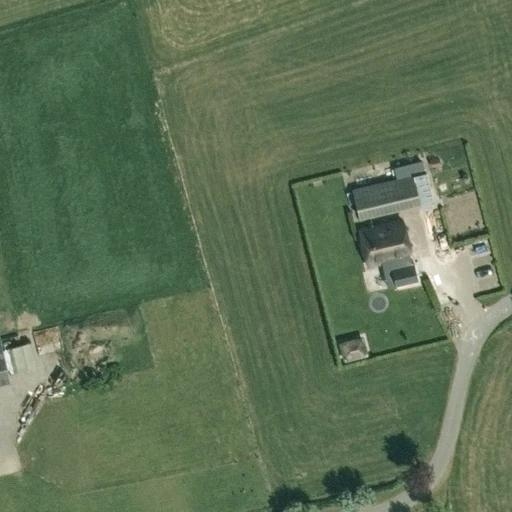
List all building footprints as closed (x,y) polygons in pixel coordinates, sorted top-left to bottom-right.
[(420,204),(412,174),(351,189),(358,219),(420,204)] [(429,238),(441,236),(436,200),(424,202),(429,238)] [(412,257),(402,218),(358,229),(367,267),(412,257)] [(469,265),(474,288),(493,284),(488,261),(469,265)] [(360,330),(330,337),(336,359),(365,352),(360,330)] [(0,491),(9,489),(5,473),(0,474),(0,491)]
